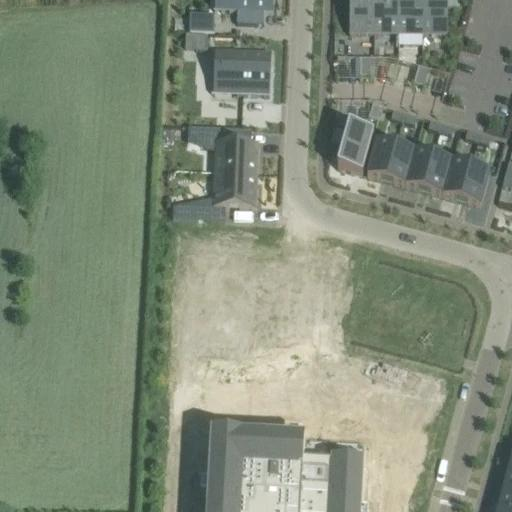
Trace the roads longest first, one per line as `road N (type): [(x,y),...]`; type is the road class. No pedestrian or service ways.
road 1 (residential): [(303,0),(293,210),(482,266),(495,277),(499,325)]
road 2 (residential): [(499,325),(447,511)]
